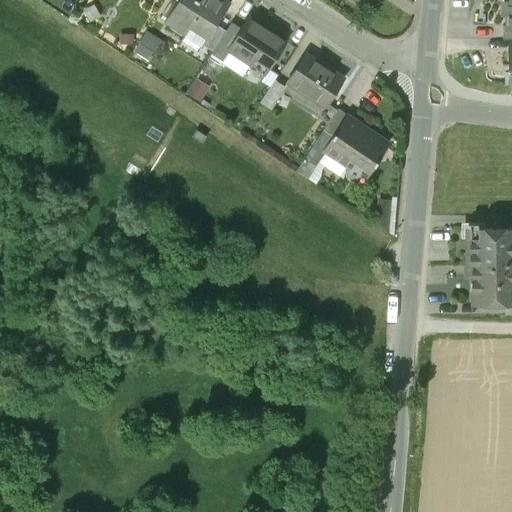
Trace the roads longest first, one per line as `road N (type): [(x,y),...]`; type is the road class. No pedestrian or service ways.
road 1 (tertiary): [(392,511),(425,90)]
road 2 (residential): [(425,90),(290,0)]
